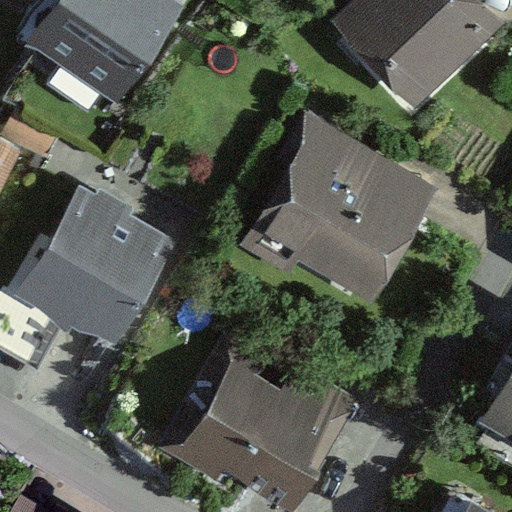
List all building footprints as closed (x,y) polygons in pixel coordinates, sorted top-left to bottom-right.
[(120,94),(184,0),(45,0),(25,29),(120,94)] [(493,0),(338,0),(331,7),(416,97),(505,12),(493,0)] [(434,177),(302,104),(276,150),(285,155),(238,237),(290,266),(299,250),(371,290),(411,218),(434,177)] [(0,175),(13,153),(21,139),(47,154),(60,131),(13,105),(0,127),(0,175)] [(174,228),(130,204),(133,198),(99,179),(96,185),(78,175),(33,255),(22,248),(0,287),(0,336),(38,358),(62,315),(67,318),(72,308),(115,332),(174,228)] [(255,362),(263,348),(224,325),(157,440),(216,474),(224,459),(293,499),(354,393),(293,358),(282,377),(255,362)] [(492,410),(476,438),(511,458),(511,347),(495,376),(480,403),(492,410)] [(511,511),(511,510),(469,486),(454,511),(511,511)] [(8,511),(39,511),(17,499),(8,511)]
